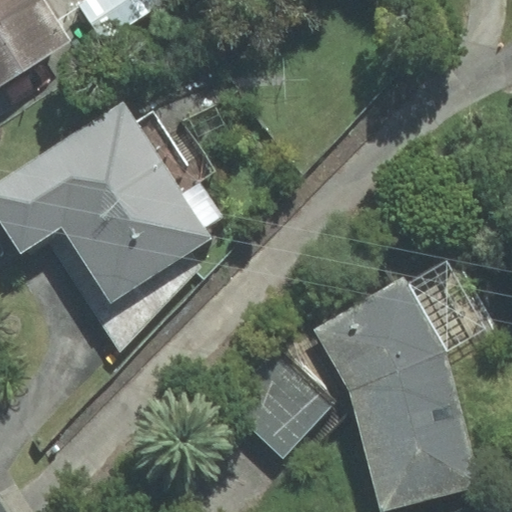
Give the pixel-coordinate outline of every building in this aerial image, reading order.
[(0,0),(0,88),(74,43),(47,0),(0,0)] [(170,0),(87,0),(77,7),(106,47),(170,0)] [(123,107),(0,188),(0,219),(24,256),(62,230),(115,308),(209,246),(201,235),(226,218),(154,110),(134,123),(123,107)] [(445,259),(312,335),(351,392),(379,511),(404,511),(486,492),(453,354),(488,333),(445,259)] [(281,355),(228,406),(282,461),(335,409),(281,355)]
